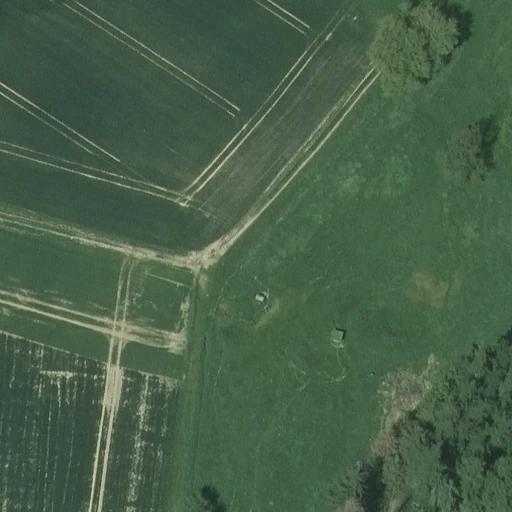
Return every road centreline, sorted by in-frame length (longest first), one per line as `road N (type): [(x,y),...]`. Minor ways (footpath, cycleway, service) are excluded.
road 1 (track): [(0,202),(198,256),(437,0)]
road 2 (track): [(165,511),(198,256)]
